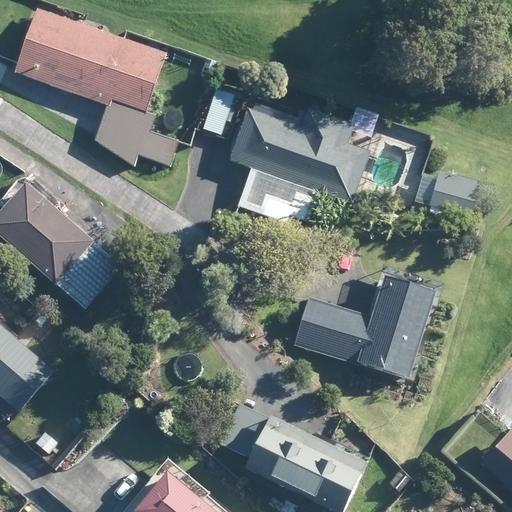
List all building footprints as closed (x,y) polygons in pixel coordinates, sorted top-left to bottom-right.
[(112,35),(83,25),(37,9),(16,68),(15,73),(107,105),(96,137),(95,141),(134,167),(138,154),(170,165),(178,142),(153,132),(151,132),(156,118),(156,116),(145,112),(166,53),(112,35)] [(307,109),(306,113),(300,128),(247,109),(228,160),(251,169),(237,206),(286,224),(289,215),(308,222),(319,193),(351,205),(357,189),(370,153),(347,144),(354,126),(350,125),(307,109)] [(431,207),(429,214),(440,218),(442,210),(470,218),(480,183),(439,172),(436,181),(428,206),(431,207)] [(122,267),(65,217),(26,183),(0,211),(0,236),(83,311),(122,267)] [(431,307),(435,294),(385,277),(371,318),(309,299),(294,346),(355,365),(356,363),(408,380),(408,377),(416,355),(431,307)] [(23,346),(0,326),(0,396),(19,413),(53,372),(23,346)] [(341,511),(365,464),(243,405),(240,404),(220,444),(251,459),(246,470),(269,481),(271,477),(315,499),(314,502),(333,511),(341,511)] [(511,434),(511,433),(508,431),(480,464),(505,486),(503,487),(511,494),(511,434)] [(48,453),(57,443),(47,432),(37,443),(48,453)] [(214,511),(166,472),(133,511),(214,511)]
